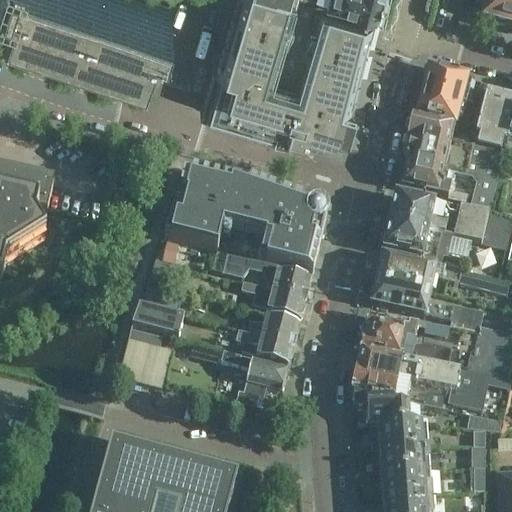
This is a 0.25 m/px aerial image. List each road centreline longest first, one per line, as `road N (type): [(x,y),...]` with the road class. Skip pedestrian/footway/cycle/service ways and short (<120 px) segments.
road 1 (tertiary): [(329,511),(325,373),(364,190)]
road 2 (tertiary): [(364,190),(161,127)]
road 3 (tertiary): [(161,127),(0,76)]
road 4 (tertiary): [(364,190),(403,36)]
road 5 (residential): [(202,0),(161,127)]
